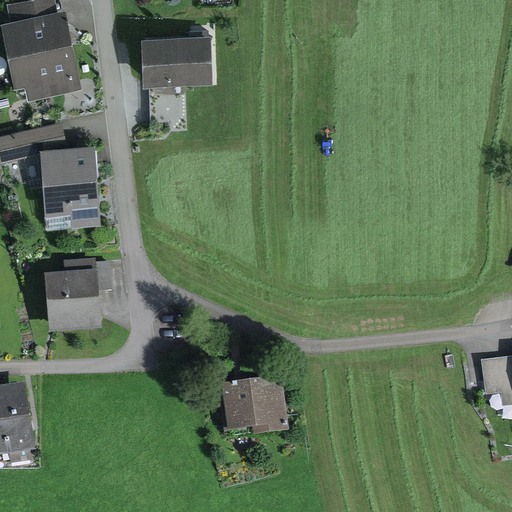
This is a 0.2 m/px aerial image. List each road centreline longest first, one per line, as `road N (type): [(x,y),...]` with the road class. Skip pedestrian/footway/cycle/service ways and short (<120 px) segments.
road 1 (residential): [(137,282),(310,346),(511,328)]
road 2 (residential): [(137,282),(102,0)]
road 3 (residential): [(0,367),(131,358),(140,342),(137,282)]
